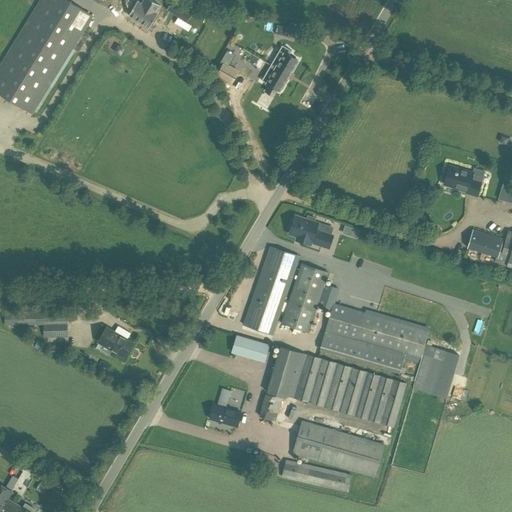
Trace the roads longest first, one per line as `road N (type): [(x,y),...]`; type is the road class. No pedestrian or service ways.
road 1 (unclassified): [(90,511),(394,0)]
road 2 (track): [(0,297),(219,290)]
road 3 (track): [(511,94),(365,50)]
